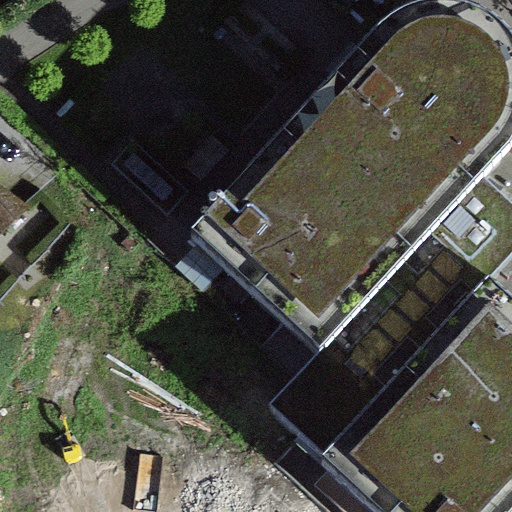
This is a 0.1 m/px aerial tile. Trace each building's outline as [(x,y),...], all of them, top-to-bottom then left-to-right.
[(297,437),(326,406),(509,208),(497,196),(481,182),(511,151),(511,148),(511,43),(510,40),(499,30),(487,21),(475,15),(461,10),(444,8),(432,9),(419,12),(403,18),(390,26),(377,38),(341,78),(271,153),(191,239),(208,256),(317,358),(269,411),(297,437)] [(0,229),(2,231),(28,208),(0,187),(0,229)] [(511,195),(504,188),(497,196),(509,208),(511,210),(511,195)] [(511,210),(509,208),(326,406),(297,437),(293,441),(369,511),(511,511),(511,308),(488,286),(500,273),(511,259),(511,210)] [(511,273),(511,259),(500,273),(507,279),(511,273)] [(282,511),(114,356),(0,478),(0,511),(282,511)]
